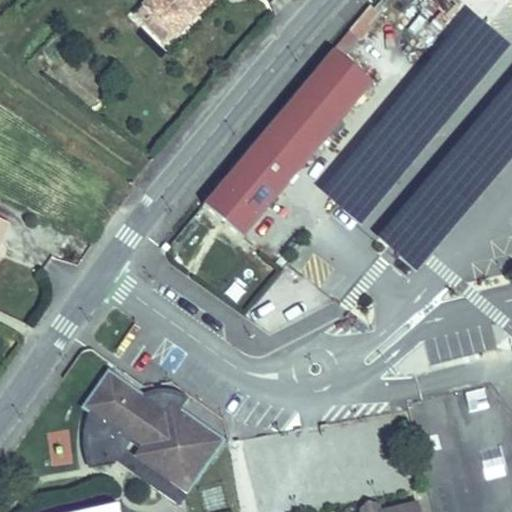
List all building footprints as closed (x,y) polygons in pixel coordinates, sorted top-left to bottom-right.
[(147,0),(141,6),(166,31),(193,5),(200,13),(213,0),(147,0)] [(445,0),(428,0),(409,24),(429,40),(455,8),(445,0)] [(174,39),(200,13),(193,5),(166,31),(174,39)] [(174,39),(141,6),(133,15),(164,46),(174,39)] [(370,6),(333,51),(341,58),(378,13),(370,6)] [(242,239),(372,84),(333,51),(203,206),(242,239)] [(0,238),(2,239),(9,224),(0,219),(0,238)] [(238,263),(220,291),(243,305),(260,277),(238,263)] [(89,453),(92,464),(117,460),(132,439),(142,446),(145,463),(185,493),(222,442),(180,411),(172,405),(164,416),(153,410),(156,406),(144,397),(111,373),(87,406),(94,411),(93,415),(90,424),(88,433),(88,443),(89,453)] [(149,394),(144,397),(156,406),(153,410),(164,416),(172,405),(180,411),(189,399),(181,394),(172,392),(163,391),(154,392),(149,394)] [(132,439),(117,460),(177,504),(185,493),(145,463),(142,446),(132,439)] [(478,450),(485,480),(506,475),(500,445),(478,450)] [(421,511),(419,502),(380,511),(421,511)]
